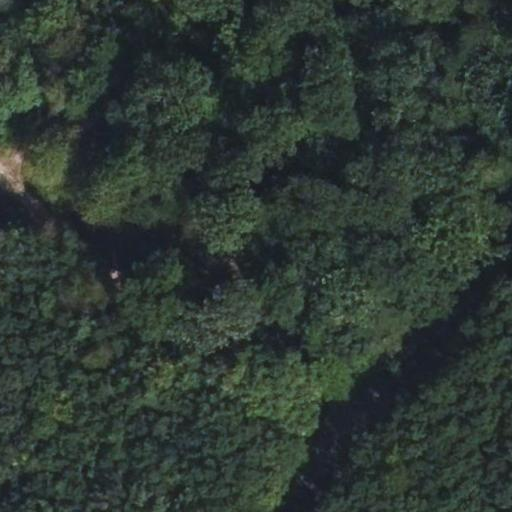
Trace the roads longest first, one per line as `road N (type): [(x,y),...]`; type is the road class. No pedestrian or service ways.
road 1 (track): [(0,185),(362,511)]
road 2 (track): [(280,511),(511,236)]
